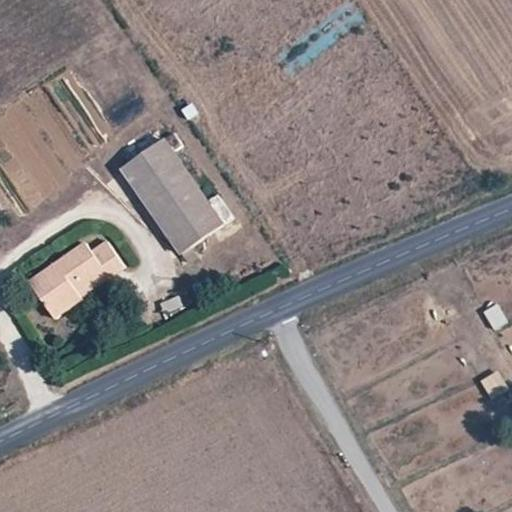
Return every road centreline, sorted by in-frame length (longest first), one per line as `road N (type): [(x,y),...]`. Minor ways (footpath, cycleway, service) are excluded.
road 1 (tertiary): [(271,311),(0,440)]
road 2 (tertiary): [(511,204),(271,311)]
road 3 (unclassified): [(271,311),(388,511)]
